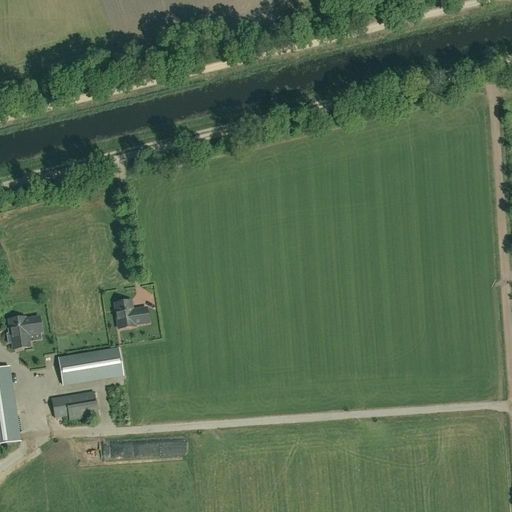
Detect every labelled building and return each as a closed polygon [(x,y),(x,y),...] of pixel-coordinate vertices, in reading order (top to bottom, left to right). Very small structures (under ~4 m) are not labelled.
[(130,300),(127,300),(125,299),(119,300),(117,302),(114,302),(118,328),(134,325),(134,323),(148,321),(146,307),(132,309),(130,300)] [(29,347),(29,343),(27,334),(42,332),(39,317),(25,320),(25,318),(9,320),(11,333),(7,334),(8,344),(12,343),(13,350),(29,347)] [(118,347),(59,357),(63,384),(123,374),(118,347)] [(9,365),(0,366),(0,442),(20,439),(9,365)] [(55,421),(98,414),(94,390),(51,397),(55,421)]
